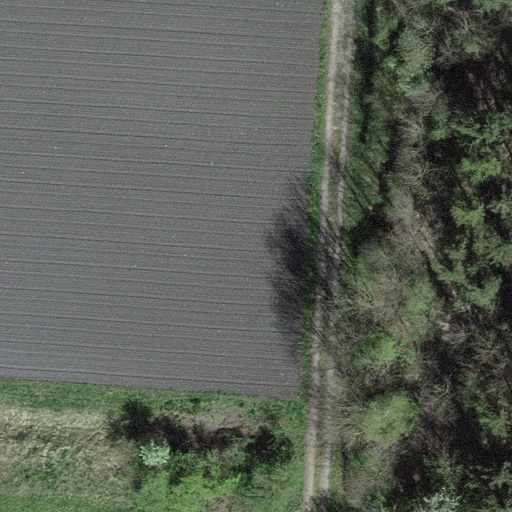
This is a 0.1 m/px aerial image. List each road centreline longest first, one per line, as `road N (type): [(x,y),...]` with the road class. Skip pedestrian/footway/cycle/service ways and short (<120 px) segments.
road 1 (track): [(348,0),(325,409)]
road 2 (track): [(0,389),(325,409)]
